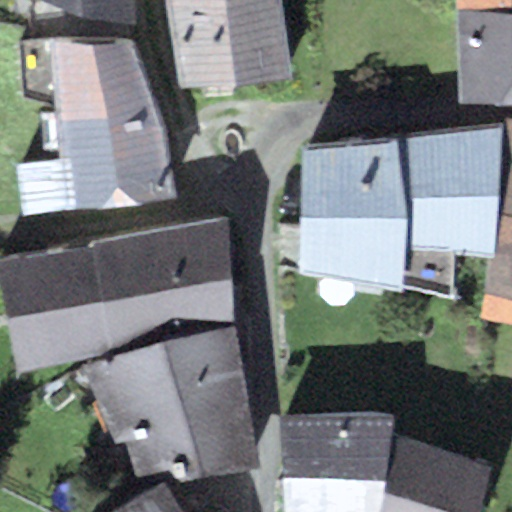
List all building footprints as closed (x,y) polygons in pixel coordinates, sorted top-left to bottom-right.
[(134,0),(55,0),(62,2),(137,21),(134,0)] [(171,0),(182,85),(243,77),(288,71),(278,0),(171,0)] [(511,0),(455,0),(456,15),(461,105),(511,102),(511,0)] [(131,41),(51,38),(64,157),(17,161),(21,211),(66,205),(99,202),(164,195),(161,125),(131,41)] [(511,118),(504,118),(503,123),(491,254),(482,316),(511,322),(511,118)] [(491,254),(503,123),(300,140),(299,241),(298,266),(396,283),(396,250),(491,254)] [(224,216),(0,255),(0,298),(14,372),(232,315),(231,298),(224,216)] [(232,325),(85,363),(112,438),(125,434),(143,481),(255,462),(241,377),(232,325)] [(475,511),(487,465),(391,434),(391,412),(282,414),(286,496),(286,511),(475,511)] [(184,511),(163,480),(111,511),(184,511)]
